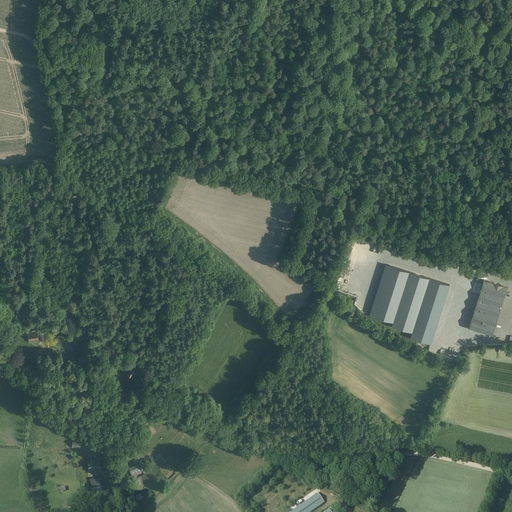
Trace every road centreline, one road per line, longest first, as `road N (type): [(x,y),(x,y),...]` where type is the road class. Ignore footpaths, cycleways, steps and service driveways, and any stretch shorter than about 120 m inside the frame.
road 1 (track): [(55,165),(92,194),(169,228),(225,273),(293,351),(363,454)]
road 2 (track): [(363,454),(266,445),(193,419),(111,412),(0,354)]
road 3 (track): [(511,473),(424,453),(363,454)]
